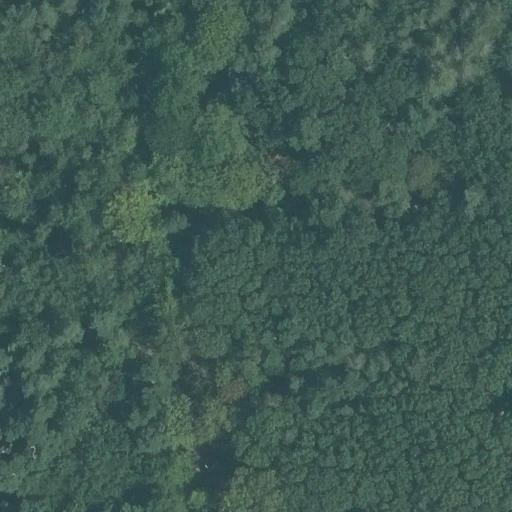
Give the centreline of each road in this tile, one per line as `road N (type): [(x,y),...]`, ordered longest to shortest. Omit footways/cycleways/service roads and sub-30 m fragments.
road 1 (track): [(184,511),(196,152)]
road 2 (unknown): [(10,213),(136,239),(192,239)]
road 3 (track): [(196,152),(201,0)]
